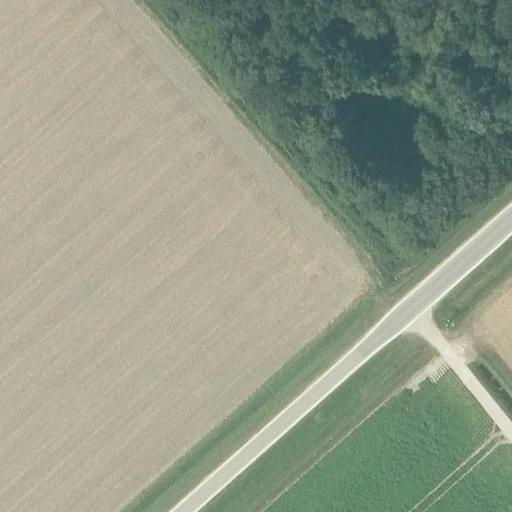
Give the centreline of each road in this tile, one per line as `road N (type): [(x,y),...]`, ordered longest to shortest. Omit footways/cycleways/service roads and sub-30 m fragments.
road 1 (unclassified): [(183,511),(511,219)]
road 2 (track): [(422,299),(511,413)]
